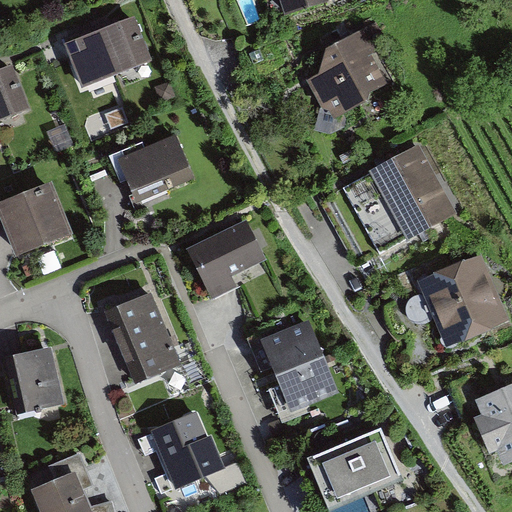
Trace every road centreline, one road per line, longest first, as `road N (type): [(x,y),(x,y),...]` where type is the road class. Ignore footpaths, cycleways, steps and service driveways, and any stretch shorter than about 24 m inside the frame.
road 1 (residential): [(176,0),(275,197),(481,511)]
road 2 (residential): [(63,284),(143,511)]
road 3 (residential): [(282,511),(217,355)]
